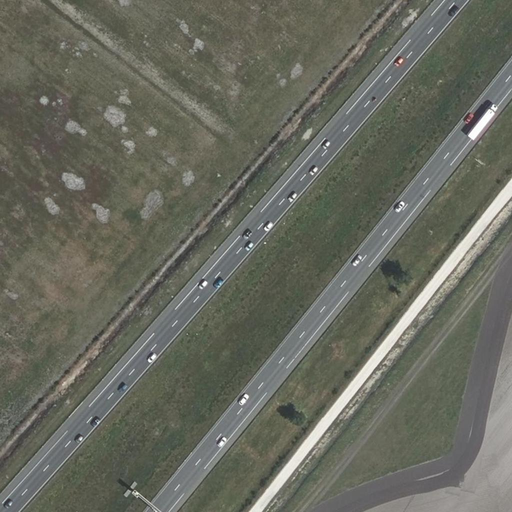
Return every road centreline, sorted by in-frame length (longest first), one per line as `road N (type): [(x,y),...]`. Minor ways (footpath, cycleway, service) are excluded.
road 1 (motorway): [(454,0),(3,511)]
road 2 (motorway): [(159,511),(511,78)]
road 3 (track): [(244,511),(410,300)]
road 4 (track): [(511,181),(410,300)]
